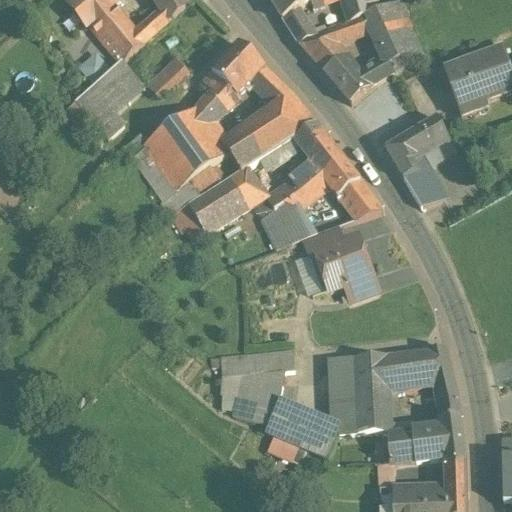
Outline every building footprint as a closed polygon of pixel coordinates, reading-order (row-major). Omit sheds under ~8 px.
[(111,0),(79,0),(70,8),(121,66),(122,66),(142,48),(133,37),(109,8),(114,4),(111,0)] [(186,10),(179,0),(153,0),(164,14),(171,23),(186,10)] [(268,0),(283,22),(298,12),(311,5),(311,4),(308,0),(268,0)] [(308,0),(311,4),(311,5),(313,12),(342,2),(341,0),(308,0)] [(341,0),(342,2),(350,26),(367,20),(380,14),(374,0),(341,0)] [(380,14),(367,20),(374,36),(378,44),(404,33),(393,9),(380,14)] [(298,12),(283,22),(291,35),(307,28),(298,12)] [(164,14),(133,37),(142,48),(171,23),(164,14)] [(350,26),(322,36),(314,39),(298,46),(308,58),(335,49),(374,36),(367,20),(350,26)] [(307,28),(291,35),(298,46),(314,39),(310,31),(308,28),(307,28)] [(404,33),(378,44),(385,61),(394,77),(422,61),(411,34),(404,33)] [(239,47),(203,85),(212,95),(196,112),(208,129),(224,113),(225,114),(251,86),(265,72),(239,47)] [(359,78),(335,49),(308,58),(350,107),(370,91),(359,78)] [(96,52),(78,69),(94,86),(113,70),(96,52)] [(511,76),(504,55),(445,77),(451,94),(450,94),(461,124),(488,114),(486,109),(511,98),(511,76)] [(385,61),(359,78),(370,91),(372,90),(394,77),(385,61)] [(188,76),(175,62),(162,74),(176,88),(188,76)] [(121,66),(75,107),(93,127),(108,144),(124,129),(114,118),(145,92),(122,66),(121,66)] [(294,100),(265,72),(251,86),(275,109),(222,149),(224,151),(229,159),(228,160),(240,177),(263,162),(264,162),(302,137),(316,128),(294,100)] [(162,74),(146,89),(160,103),(176,88),(162,74)] [(64,117),(82,138),(93,127),(75,107),(64,117)] [(147,147),(144,149),(146,152),(163,176),(177,196),(210,173),(228,160),(229,159),(224,151),(222,149),(208,129),(196,112),(147,147)] [(437,124),(386,154),(403,183),(419,176),(413,165),(421,160),(448,144),(437,124)] [(343,163),(316,128),(302,137),(316,157),(312,160),(311,165),(314,170),(322,179),(343,163)] [(140,138),(123,151),(132,163),(146,152),(144,149),(147,147),(140,138)] [(446,203),(421,160),(413,165),(419,176),(403,183),(421,212),(446,203)] [(240,177),(231,182),(249,212),(251,211),(262,205),(265,203),(273,214),(293,202),(294,205),(322,179),(314,170),(293,186),(290,183),(282,188),(264,162),(263,162),(240,177)] [(343,163),(322,179),(294,205),(299,212),(300,212),(331,190),(348,212),(358,225),(383,216),(343,163)] [(220,188),(218,185),(210,173),(177,196),(166,204),(161,209),(170,219),(186,209),(220,188)] [(504,175),(483,187),(489,197),(509,186),(504,175)] [(163,176),(152,184),(166,204),(177,196),(163,176)] [(220,188),(186,209),(205,239),(249,212),(231,182),(230,181),(220,188)] [(273,214),(264,220),(280,243),(290,237),(296,246),(304,244),(316,239),(309,225),(300,212),(299,212),(294,205),(293,202),(273,214)] [(262,205),(251,211),(255,218),(266,211),(262,205)] [(316,239),(304,244),(310,263),(316,260),(316,258),(344,248),(338,231),(334,233),(316,239)] [(344,248),(316,258),(316,260),(329,297),(345,291),(372,282),(373,281),(360,243),(344,248)] [(163,266),(152,275),(159,282),(169,273),(163,266)] [(372,282),(345,291),(351,307),(377,298),(372,282)] [(445,352),(388,361),(389,395),(436,388),(440,409),(458,406),(446,353),(445,352)] [(293,355),(220,362),(222,382),(285,376),(294,375),(293,355)] [(388,361),(356,362),(358,422),(359,438),(391,437),(389,395),(388,361)] [(356,362),(332,364),(334,422),(358,422),(356,362)] [(285,376),(222,382),(221,399),(238,400),(280,403),(285,376)] [(238,400),(221,399),(221,414),(234,415),(238,400)] [(334,430),(280,403),(238,400),(234,415),(232,420),(271,431),(269,439),(274,441),(304,454),(325,463),(326,462),(328,463),(338,439),(335,439),(334,430)] [(458,406),(440,409),(439,426),(440,435),(412,438),(415,467),(445,463),(445,470),(466,468),(458,406)] [(358,422),(334,422),(334,430),(335,439),(338,439),(359,438),(358,422)] [(412,438),(388,442),(389,469),(415,467),(412,438)] [(298,469),(304,454),(274,441),(268,456),(298,469)] [(511,444),(502,445),(502,463),(511,463),(511,444)] [(511,463),(502,463),(504,508),(511,508),(511,463)] [(445,470),(446,494),(426,495),(427,511),(467,511),(466,468),(445,470)] [(427,511),(426,495),(399,495),(399,490),(393,490),(393,511),(427,511)]
